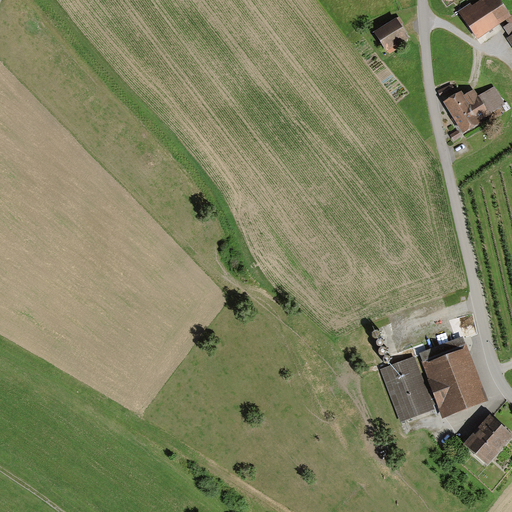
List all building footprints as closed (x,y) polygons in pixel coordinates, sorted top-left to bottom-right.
[(471,5),(458,14),(478,42),(511,18),(511,15),(500,0),(485,0),(486,1),(474,10),(471,5)] [(398,20),(374,34),(386,53),(409,38),(398,20)] [(452,84),(438,91),(441,97),(455,90),(452,84)] [(462,93),(443,105),(463,136),(481,125),(479,122),(506,105),(495,87),(478,97),(474,91),(464,97),(462,93)] [(462,137),(458,131),(450,136),(454,142),(462,137)] [(465,338),(418,356),(443,420),(489,402),(465,338)] [(417,359),(384,371),(402,423),(435,411),(417,359)] [(511,436),(491,418),(464,447),(486,467),(511,438),(511,436)]
